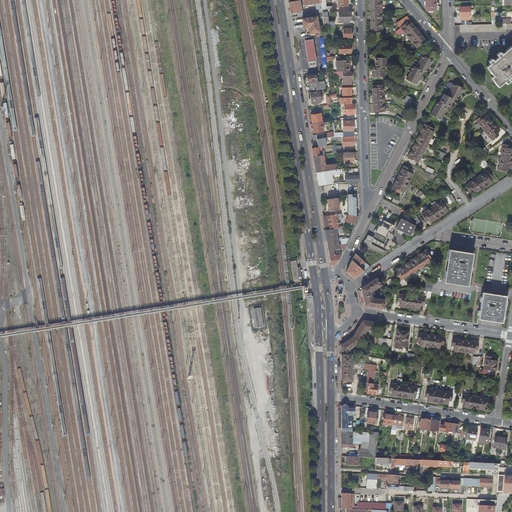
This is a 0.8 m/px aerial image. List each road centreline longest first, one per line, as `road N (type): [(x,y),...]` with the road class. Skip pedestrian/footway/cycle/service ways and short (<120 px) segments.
road 1 (residential): [(330,469),(496,477),(494,496),(330,490)]
road 2 (primary): [(268,0),(314,279)]
road 3 (primary): [(324,274),(279,0)]
road 4 (residential): [(360,0),(367,215)]
road 5 (primary): [(318,326),(321,511)]
road 6 (residential): [(448,53),(367,215)]
road 7 (residential): [(496,421),(330,394)]
road 8 (residential): [(354,311),(511,335)]
